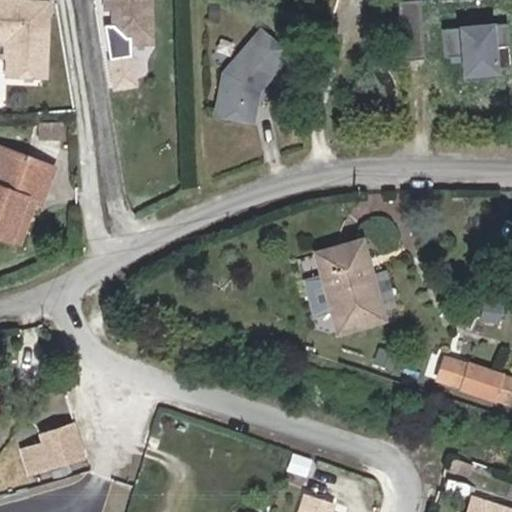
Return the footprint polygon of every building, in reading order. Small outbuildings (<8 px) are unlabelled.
[(104,0),(105,9),(113,9),(112,0),(104,0)] [(150,0),(112,0),(113,9),(113,26),(126,37),(152,36),(150,0)] [(404,67),(428,65),(425,36),(421,37),(418,5),(398,7),(404,67)] [(425,36),(426,36),(423,5),(418,5),(421,37),(425,36)] [(2,12),(0,11),(0,49),(8,50),(6,85),(44,87),(48,14),(15,13),(15,18),(5,17),(2,12)] [(152,43),(152,36),(126,37),(113,26),(107,45),(152,43)] [(224,71),(215,112),(252,120),(259,88),(288,51),(257,28),(224,71)] [(511,47),(511,29),(445,34),(448,62),(465,61),(467,86),(499,84),(498,74),(511,72),(511,47)] [(43,191),(48,192),(54,176),(0,156),(0,246),(11,250),(27,206),(36,209),(43,191)] [(42,211),(48,192),(43,191),(36,209),(42,211)] [(20,253),(36,209),(27,206),(11,250),(20,253)] [(384,318),(362,239),(315,253),(321,274),(302,279),(312,315),(331,310),(337,331),(384,318)] [(388,267),(377,270),(390,313),(400,309),(388,267)] [(436,380),(508,403),(511,391),(511,377),(444,356),(436,380)] [(73,425),(42,434),(45,446),(23,454),(29,472),(82,457),(73,425)] [(309,511),(336,511),(339,505),(315,497),(309,511)] [(511,511),(511,509),(467,497),(462,511),(511,511)]
